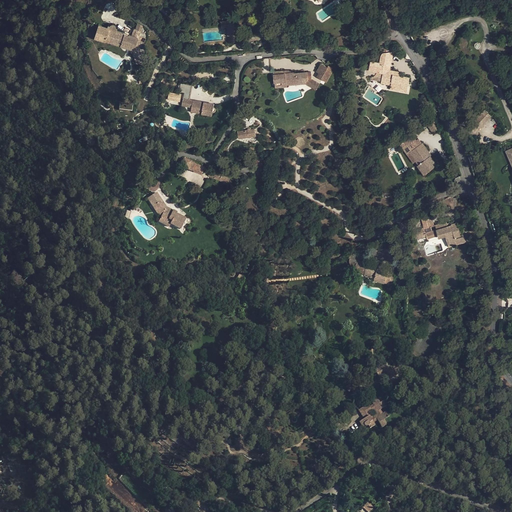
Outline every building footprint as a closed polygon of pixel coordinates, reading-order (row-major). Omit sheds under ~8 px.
[(235,35),(234,20),(226,21),(227,28),(227,35),(235,35)] [(99,25),(94,38),(133,51),(131,53),(134,58),(134,60),(136,63),(138,64),(143,61),(143,62),(147,60),(137,44),(143,26),(137,24),(135,30),(126,27),(124,33),(116,30),(117,28),(115,28),(115,26),(114,25),(113,24),(111,24),(110,25),(109,26),(108,25),(107,28),(99,25)] [(373,67),(389,70),(392,51),(381,49),(379,59),(370,58),(369,65),(373,65),(373,67)] [(273,72),(271,57),(261,58),(255,60),(256,73),(273,72)] [(328,68),(321,64),(318,70),(321,72),(319,77),(327,82),(332,71),(328,69),(328,68)] [(370,80),(381,82),(383,71),(372,70),(370,80)] [(390,89),(407,92),(410,78),(398,76),(399,72),(389,70),(389,73),(383,71),(381,82),(381,83),(391,85),(390,89)] [(288,85),(305,84),(305,81),(308,81),(308,79),(312,79),(312,72),(294,73),(294,72),(286,73),(273,74),(274,83),(275,82),(275,87),(288,87),(288,85)] [(305,84),(316,90),(320,83),(312,79),(308,79),(308,81),(305,81),(305,84)] [(192,86),(186,85),(186,87),(181,86),(180,91),(184,92),(182,105),(192,107),(191,112),(212,116),(213,112),(214,112),(215,112),(216,111),(216,109),(215,108),(214,107),(214,104),(190,100),(192,86)] [(485,110),(468,127),(473,132),(478,127),(479,129),(491,116),(485,110)] [(435,119),(427,125),(433,133),(440,127),(435,119)] [(256,136),(255,129),(237,131),(239,139),(256,136)] [(412,138),(406,142),(412,150),(409,153),(419,165),(418,166),(424,174),(437,165),(430,156),(431,155),(422,143),(419,146),(412,138)] [(191,161),(184,158),(180,166),(188,169),(191,161)] [(203,166),(196,164),(193,172),(201,174),(203,166)] [(230,177),(211,170),(209,175),(224,182),(224,183),(228,184),(230,177)] [(166,207),(157,193),(147,199),(157,213),(162,216),(160,219),(180,229),(181,226),(183,226),(184,225),(185,224),(184,223),(184,222),(185,218),(176,214),(176,212),(166,207)] [(435,225),(432,214),(424,216),(428,227),(435,225)] [(448,226),(447,223),(446,222),(435,225),(437,229),(439,235),(439,238),(446,236),(449,247),(465,242),(463,235),(461,236),(457,222),(452,224),(451,225),(448,226)] [(439,235),(437,229),(425,232),(427,239),(439,235)] [(383,238),(390,250),(396,247),(389,235),(383,238)] [(353,267),(355,268),(356,263),(367,266),(365,274),(364,275),(375,278),(374,280),(389,284),(389,282),(391,282),(392,281),(393,280),(394,279),(394,278),(393,276),(391,275),(392,272),(377,268),(378,265),(368,262),(368,263),(359,261),(360,255),(351,253),(349,258),(349,260),(349,262),(349,263),(350,264),(351,266),(353,267)] [(354,271),(365,274),(367,266),(356,263),(355,268),(354,271)] [(389,369),(386,364),(381,367),(385,374),(389,380),(398,374),(397,372),(398,371),(399,370),(398,369),(398,368),(397,368),(393,370),(392,367),(389,369)] [(379,377),(383,375),(385,374),(381,367),(375,371),(379,377)] [(380,409),(387,405),(385,400),(380,403),(377,399),(370,403),(373,407),(374,410),(376,412),(380,409)] [(370,412),(369,410),(368,408),(365,410),(361,412),(364,416),(367,414),(370,412)] [(380,409),(376,412),(373,413),(376,417),(382,414),(380,409)] [(376,417),(377,420),(382,427),(386,425),(383,420),(388,417),(385,412),(382,414),(376,417)] [(364,419),(360,422),(362,427),(367,424),(370,428),(374,425),(373,423),(371,420),(369,417),(364,419)] [(368,501),(362,507),(367,511),(369,511),(374,507),(368,501)]
